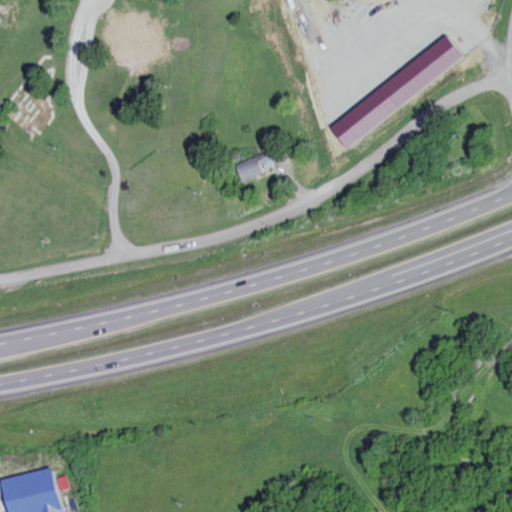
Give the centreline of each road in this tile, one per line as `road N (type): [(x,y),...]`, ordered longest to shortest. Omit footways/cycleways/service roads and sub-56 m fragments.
road 1 (trunk): [(511,192),(247,285),(0,341)]
road 2 (trunk): [(0,385),(280,322),(511,240)]
road 3 (residential): [(511,80),(445,107),(364,169),(269,222),(116,256)]
